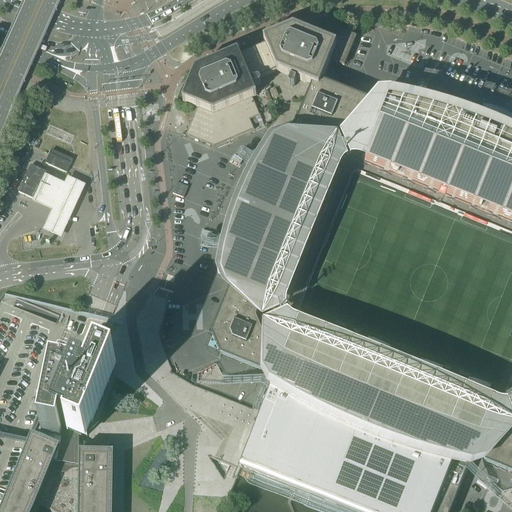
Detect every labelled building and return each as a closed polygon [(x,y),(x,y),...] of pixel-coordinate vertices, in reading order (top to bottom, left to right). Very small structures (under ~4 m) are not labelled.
[(265,373),(266,370),(275,373),(271,382),(274,383),(262,413),(241,464),(242,464),(240,468),(241,469),(347,511),(450,511),(468,469),(471,463),(473,464),(477,455),(485,459),(484,462),(511,473),(511,140),(505,137),(509,128),(506,126),(503,124),(500,123),(497,121),(494,120),(491,119),(487,118),(484,117),(481,116),(477,125),(457,119),(448,116),(439,113),(430,110),(421,108),(416,107),(403,104),(394,102),(387,99),(382,111),(373,107),(375,104),(322,82),(330,62),(344,67),(356,38),(327,26),(321,39),(294,28),(263,41),(266,46),(239,57),(238,54),(195,72),(182,103),(197,109),(197,110),(190,113),(193,119),(186,136),(214,147),(229,141),(254,131),(250,121),(260,117),(254,103),(252,99),(256,97),(250,83),(277,72),(290,77),(305,84),(312,87),(290,139),(294,141),(290,150),(287,148),(271,142),(267,148),(263,154),(259,160),(256,166),(252,173),(249,179),(246,185),(243,192),(240,198),(237,205),(234,212),(232,218),(230,225),(227,232),(225,239),(224,246),(222,253),(220,259),(219,267),(218,274),(236,282),(233,290),(230,289),(211,333),(221,355),(265,373)] [(275,90),(273,91),(270,92),(273,99),(278,97),(275,90)] [(240,148),(234,158),(252,168),(258,159),(240,148)] [(52,149),(45,163),(67,173),(73,159),(52,149)] [(65,239),(85,184),(67,177),(65,183),(44,175),(46,171),(30,165),(18,195),(53,208),(44,231),(65,239)] [(174,192),(180,195),(183,189),(176,186),(174,192)] [(203,236),(202,247),(222,249),(223,238),(203,236)] [(241,464),(262,413),(252,409),(252,410),(192,386),(170,373),(137,353),(117,341),(116,340),(119,339),(113,324),(99,320),(81,316),(3,296),(0,300),(0,511),(34,511),(38,504),(52,511),(218,511),(224,499),(228,501),(237,477),(241,469),(240,468),(242,464),(241,464)]
